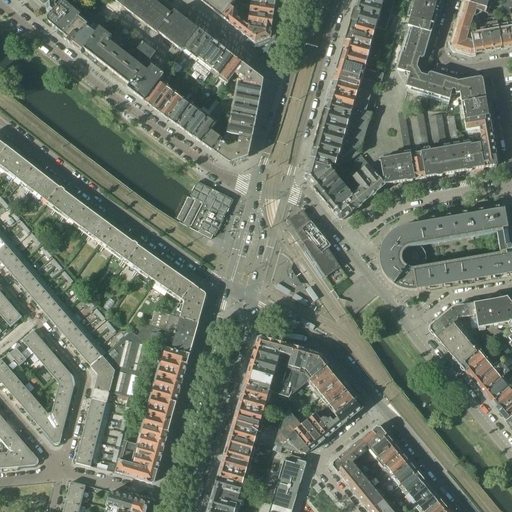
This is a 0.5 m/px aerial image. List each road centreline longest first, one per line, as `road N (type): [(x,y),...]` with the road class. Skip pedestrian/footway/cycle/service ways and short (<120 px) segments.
road 1 (residential): [(254,190),(164,137),(0,5)]
road 2 (residential): [(0,122),(226,288)]
road 3 (tertiary): [(226,288),(168,499)]
road 4 (tertiary): [(189,511),(250,302)]
road 5 (tertiary): [(285,193),(338,0)]
road 6 (tertiary): [(312,0),(254,190)]
road 7 (residential): [(342,244),(394,205),(511,185)]
road 8 (residential): [(61,471),(85,380),(34,318)]
road 9 (tertiary): [(250,302),(329,348),(380,405)]
road 10 (tertiary): [(511,457),(408,331)]
road 11 (residential): [(355,511),(317,466),(380,405)]
road 12 (tertiary): [(380,405),(471,511)]
road 13 (residential): [(453,0),(437,58),(458,67),(495,63)]
